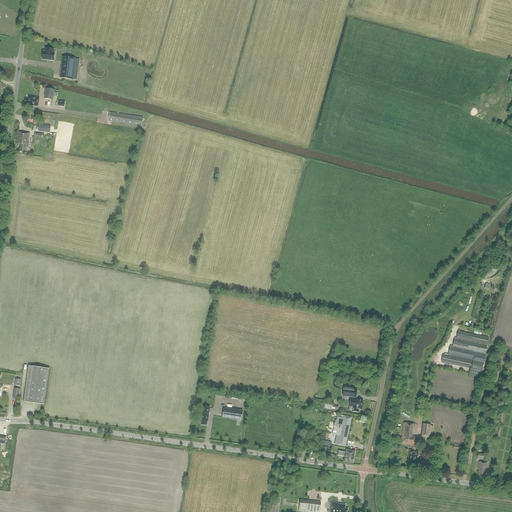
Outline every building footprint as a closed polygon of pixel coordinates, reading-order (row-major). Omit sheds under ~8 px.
[(42,60),(54,61),(55,53),(54,53),(54,49),(45,48),(44,51),(43,51),(42,60)] [(64,57),(61,78),(72,79),(75,59),(64,57)] [(46,88),(44,98),(53,100),(55,90),(46,88)] [(38,107),(39,97),(28,96),(28,99),(25,99),(25,104),(27,104),(27,105),(38,107)] [(141,126),(143,117),(109,112),(108,121),(141,126)] [(50,133),(50,126),(40,125),(39,132),(50,133)] [(28,144),(30,133),(19,132),(17,144),(20,144),(19,152),(25,152),(26,147),(28,148),(28,145),(28,143),(28,144)] [(483,363),(489,338),(458,331),(456,338),(455,338),(454,340),(454,339),(452,347),(450,346),(448,355),(444,354),(444,355),(443,355),(441,363),(472,369),(473,361),(483,363)] [(483,363),(473,361),(472,369),(470,376),(480,378),(483,363)] [(23,402),(44,405),(49,369),(28,366),(23,402)] [(344,383),(342,396),(356,397),(357,390),(354,389),(354,385),(344,383)] [(12,399),(19,399),(21,389),(14,388),(12,399)] [(362,410),(363,401),(357,400),(350,399),(349,406),(354,407),(353,411),(352,411),(358,412),(359,409),(362,410)] [(207,420),(208,420),(210,407),(203,406),(201,420),(202,421),(201,424),(206,425),(207,420)] [(224,407),(222,417),(235,419),(236,409),(224,407)] [(335,445),(345,447),(352,418),(344,416),(341,416),(340,418),(337,418),(337,421),(335,420),(335,423),(334,424),(333,426),(334,428),(332,434),(337,435),(335,445)] [(413,446),(412,451),(410,451),(408,460),(411,461),(411,465),(415,466),(416,461),(417,462),(418,452),(416,451),(416,444),(416,442),(415,442),(416,438),(415,438),(415,437),(412,436),(413,429),(415,429),(415,425),(414,424),(403,423),(401,444),(407,445),(407,444),(410,445),(410,446),(413,446)] [(425,438),(425,440),(431,441),(433,426),(431,426),(429,438),(425,438)] [(353,463),(355,452),(346,450),(345,453),(344,453),(345,452),(339,451),(338,456),(345,457),(344,462),(353,463)] [(487,466),(487,463),(479,462),(478,469),(479,470),(478,475),(484,476),(485,470),(486,471),(486,466),(487,466)] [(303,511),(318,511),(320,504),(301,501),(299,511),(303,511)] [(345,509),(345,505),(337,504),(337,503),(331,502),(330,511),(347,511),(348,509),(345,509)]
